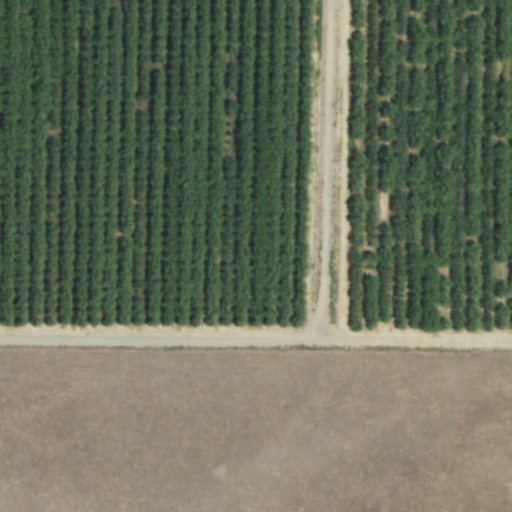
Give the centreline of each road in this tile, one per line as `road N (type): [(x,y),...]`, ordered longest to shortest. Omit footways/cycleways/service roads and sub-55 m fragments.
road 1 (track): [(0,336),(511,341)]
road 2 (track): [(317,340),(325,0)]
